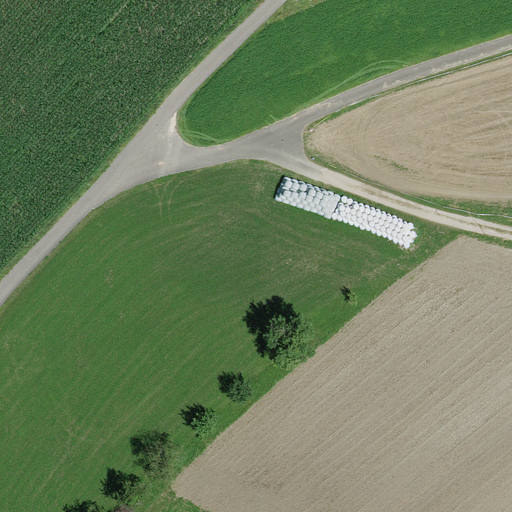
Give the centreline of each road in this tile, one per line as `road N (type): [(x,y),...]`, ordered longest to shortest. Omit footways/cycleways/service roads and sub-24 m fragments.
road 1 (track): [(125,165),(206,157),(511,41)]
road 2 (track): [(267,0),(125,165),(0,293)]
road 3 (track): [(263,137),(312,171),(511,235)]
